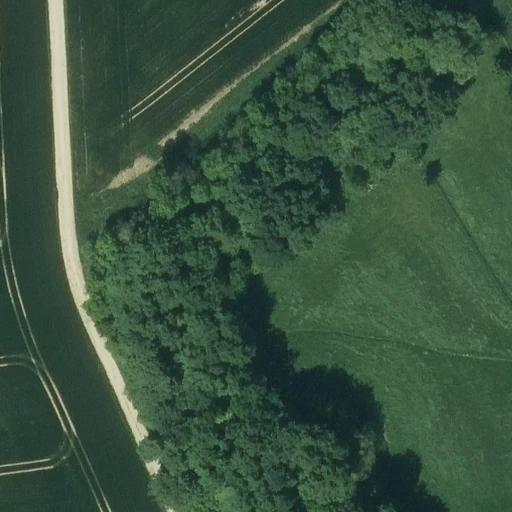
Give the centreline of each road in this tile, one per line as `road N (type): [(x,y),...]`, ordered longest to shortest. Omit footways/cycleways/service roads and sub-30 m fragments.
road 1 (track): [(95,335),(68,258),(54,0)]
road 2 (track): [(95,335),(175,511)]
